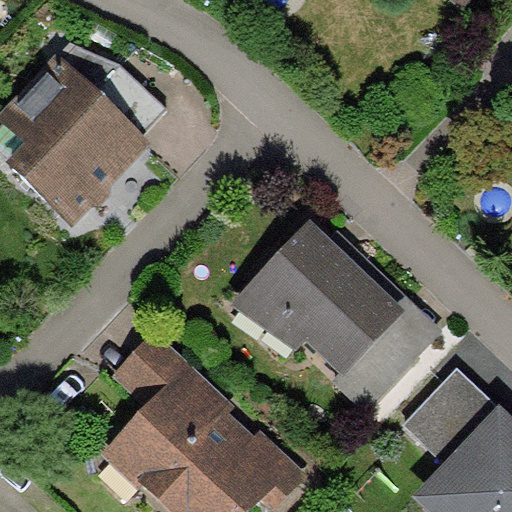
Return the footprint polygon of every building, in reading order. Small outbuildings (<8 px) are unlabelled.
[(468,0),(449,0),(461,9),(468,0)] [(77,46),(63,60),(143,135),(166,111),(120,68),(77,46)] [(0,122),(25,146),(6,167),(72,229),(152,144),(143,135),(63,60),(57,55),(0,116),(0,122)] [(329,241),(309,222),(234,304),(294,358),(306,345),(339,375),(334,381),(369,413),(444,332),(336,233),(329,241)] [(236,407),(157,333),(109,384),(141,415),(101,458),(159,511),(255,511),(263,504),(271,511),(274,511),(308,476),(261,434),(256,440),(229,415),(236,407)] [(446,467),(500,410),(458,370),(404,428),(446,467)] [(511,511),(511,421),(500,410),(446,467),(414,501),(425,511),(511,511)]
